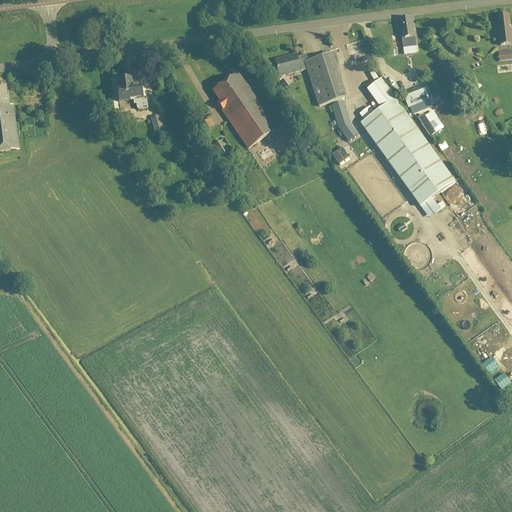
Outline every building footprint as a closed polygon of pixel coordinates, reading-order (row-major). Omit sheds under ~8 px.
[(496,26),(497,35),(499,35),(500,48),(511,46),(511,35),(511,36),(509,17),(497,18),(498,26),(496,26)] [(415,38),(416,38),(413,19),(397,21),(400,40),(401,50),(417,48),(415,38)] [(499,63),(511,60),(511,51),(498,54),(499,63)] [(275,62),(279,78),(307,71),(319,108),(346,99),(339,77),(332,55),(308,63),(306,56),(297,59),(296,56),(275,62)] [(465,74),(459,78),(464,85),(470,81),(465,74)] [(236,75),(212,92),(220,103),(217,105),(248,150),(275,131),(236,75)] [(116,89),(118,103),(133,101),(133,106),(136,106),(136,110),(138,111),(147,110),(145,102),(142,102),(140,86),(131,88),(130,80),(117,82),(118,89),(116,89)] [(425,87),(404,95),(409,108),(430,100),(425,87)] [(0,154),(18,152),(12,107),(7,108),(5,88),(0,88),(0,154)] [(365,124),(361,127),(419,210),(454,185),(396,103),(375,117),(369,109),(359,116),(365,124)] [(357,136),(349,126),(342,104),(331,107),(338,129),(347,143),(357,136)] [(418,120),(430,115),(428,110),(416,115),(418,120)] [(150,120),(153,134),(162,132),(158,118),(150,120)] [(204,153),(213,166),(231,155),(222,141),(204,153)] [(442,153),(450,150),(447,142),(440,144),(442,153)] [(349,160),(342,150),(332,157),(339,167),(349,160)]
